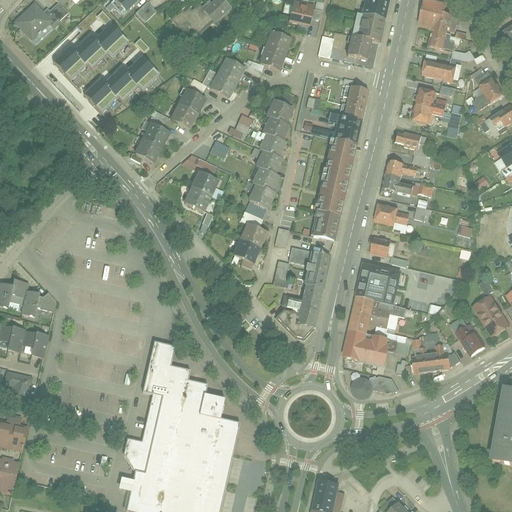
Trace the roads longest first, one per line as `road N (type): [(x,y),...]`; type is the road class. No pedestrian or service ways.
road 1 (tertiary): [(319,386),(389,84)]
road 2 (residential): [(389,84),(318,68),(263,87),(133,199)]
road 3 (tertiary): [(284,396),(268,398),(232,365),(171,258)]
road 4 (residential): [(248,297),(268,261),(298,132)]
road 5 (tertiary): [(102,162),(0,50)]
road 6 (residential): [(102,162),(0,269)]
